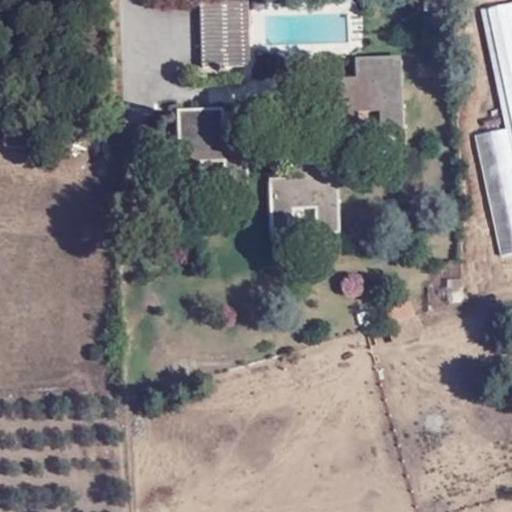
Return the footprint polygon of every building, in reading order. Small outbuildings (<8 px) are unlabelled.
[(201,0),(204,56),(246,54),(243,0),(201,0)] [(511,3),(483,10),(509,130),(478,135),(505,257),(511,255),(511,3)] [(246,66),(246,54),(204,56),(205,69),(246,66)] [(400,56),(354,59),(355,79),(333,80),(336,139),(359,138),(357,114),(379,113),(381,137),(405,136),(400,56)] [(222,108),(176,110),(179,190),(203,189),(203,164),(225,163),(225,188),(249,187),(245,128),(223,129),(222,108)] [(337,153),(290,155),(291,176),(269,176),(272,236),(295,235),(294,210),(315,209),(316,235),(341,234),(337,153)]
